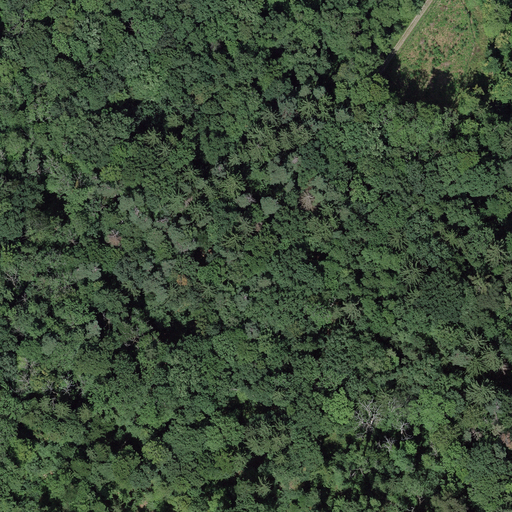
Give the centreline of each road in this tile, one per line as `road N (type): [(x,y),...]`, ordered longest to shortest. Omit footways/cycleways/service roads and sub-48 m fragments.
road 1 (track): [(72,511),(429,0)]
road 2 (track): [(134,422),(281,432),(511,466)]
